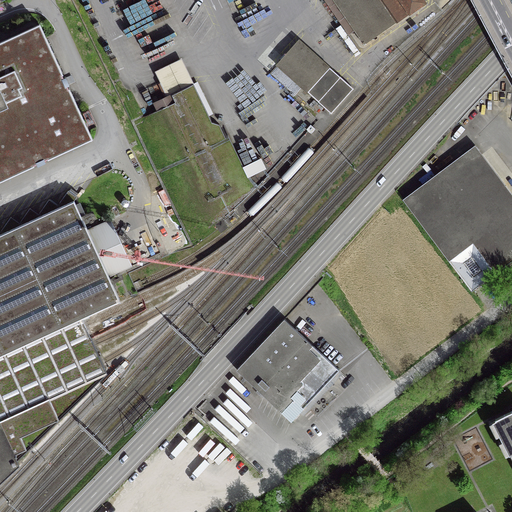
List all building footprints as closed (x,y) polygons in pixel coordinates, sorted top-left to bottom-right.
[(331,0),(363,45),(424,3),(421,0),(331,0)] [(0,181),(33,166),(33,165),(36,164),(37,166),(45,163),(44,160),(46,159),(47,160),(92,139),(68,89),(67,89),(66,86),(68,85),(65,77),(62,78),(61,75),(62,75),(39,24),(0,42),(0,181)] [(295,45),(276,65),(330,113),(352,89),(339,77),(326,92),(321,88),(331,77),(295,45)] [(194,83),(183,60),(158,71),(168,95),(194,83)] [(211,122),(194,85),(173,95),(176,103),(136,121),(193,246),(249,192),(217,120),(211,122)] [(170,95),(166,97),(152,104),(152,105),(155,111),(173,102),(170,96),(170,95)] [(511,260),(511,195),(474,146),(402,200),(471,291),(511,260)] [(0,481),(18,465),(16,461),(106,374),(80,317),(118,299),(108,277),(131,266),(110,219),(86,230),(73,201),(76,197),(67,191),(57,206),(48,200),(37,214),(29,208),(18,223),(10,217),(0,231),(0,481)] [(284,319),(236,370),(290,421),(338,371),(284,319)] [(511,411),(495,420),(511,452),(511,411)]
